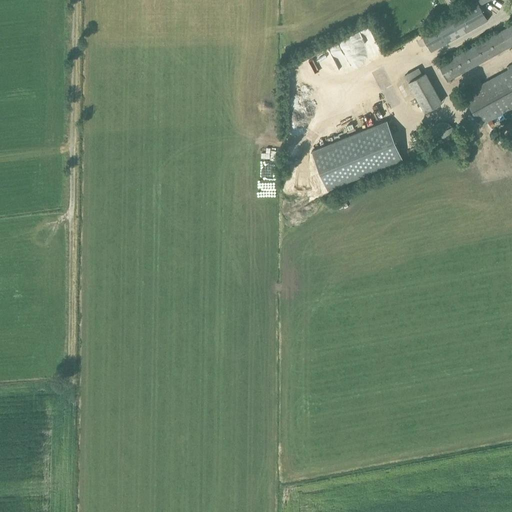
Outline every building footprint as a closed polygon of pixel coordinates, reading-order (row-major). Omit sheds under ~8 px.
[(477,1),(421,32),(431,50),(487,19),(477,1)] [(511,25),(439,65),(448,81),(511,45),(511,25)] [(417,69),(415,63),(402,68),(404,74),(417,69)] [(511,68),(482,86),(469,93),(464,96),(482,127),(511,109),(511,68)] [(479,79),(465,87),(469,93),(482,86),(479,79)] [(316,83),(318,89),(325,86),(323,80),(316,83)] [(424,111),(442,102),(435,90),(418,99),(424,111)] [(388,120),(312,151),(328,190),(404,160),(388,120)] [(511,123),(511,121),(502,126),(509,138),(511,136),(511,123)]
